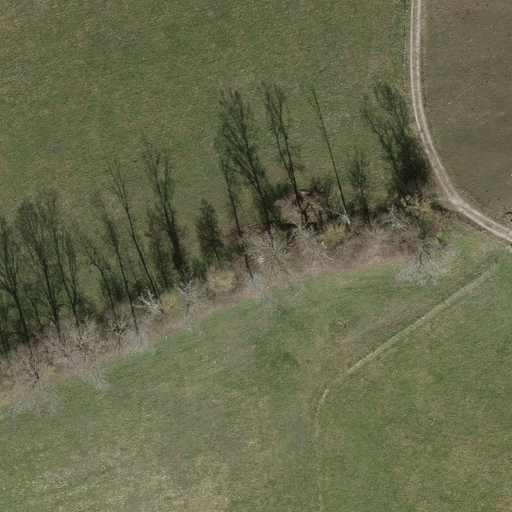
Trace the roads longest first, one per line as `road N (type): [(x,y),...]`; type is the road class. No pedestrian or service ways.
road 1 (track): [(448,186),(224,216),(51,313)]
road 2 (track): [(511,236),(462,204),(432,153),(416,89),(417,0)]
